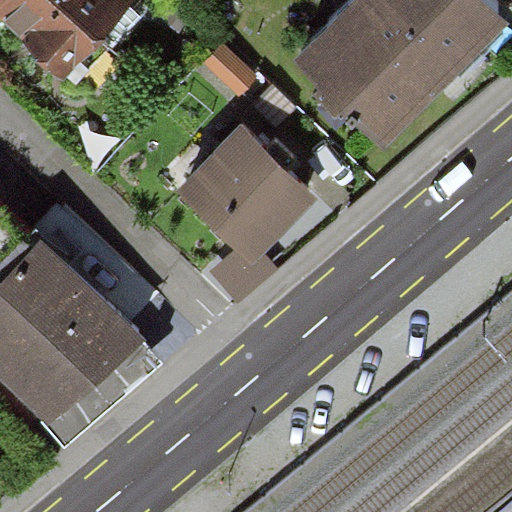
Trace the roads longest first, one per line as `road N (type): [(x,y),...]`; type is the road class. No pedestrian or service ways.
road 1 (residential): [(0,103),(264,369)]
road 2 (primary): [(511,157),(264,369)]
road 3 (primary): [(264,369),(90,511)]
